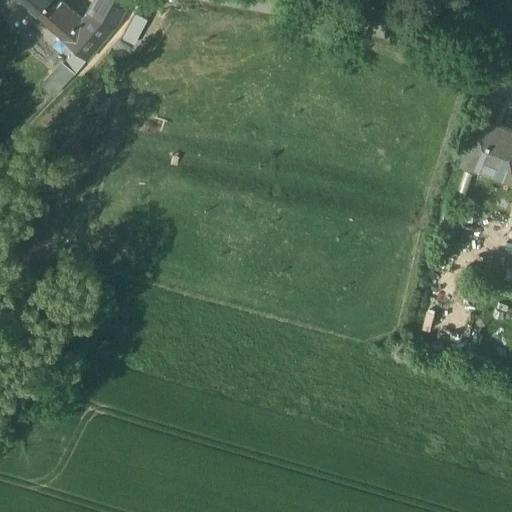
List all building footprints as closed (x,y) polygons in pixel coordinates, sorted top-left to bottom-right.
[(44,0),(19,0),(38,18),(56,35),(67,22),(51,7),(46,1),(44,0)] [(78,0),(60,0),(51,7),(67,22),(77,32),(92,16),(93,13),(78,0)] [(130,0),(99,0),(93,13),(92,16),(116,28),(130,0)] [(81,35),(70,48),(85,63),(116,28),(92,16),(77,32),(81,35)] [(56,35),(38,18),(27,30),(75,76),(85,63),(56,35)] [(77,32),(67,22),(56,35),(70,48),(81,35),(77,32)] [(511,133),(478,121),(463,165),(511,182),(511,133)]
